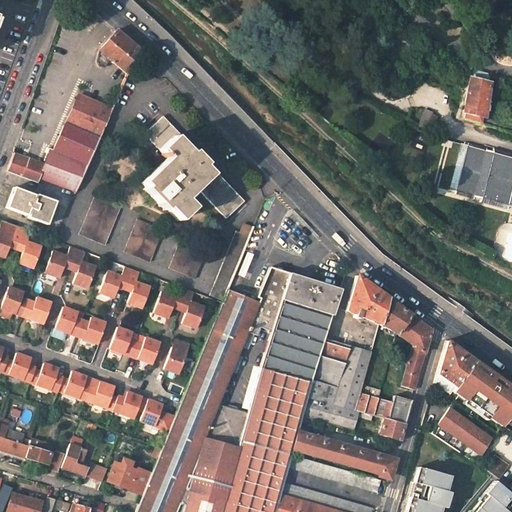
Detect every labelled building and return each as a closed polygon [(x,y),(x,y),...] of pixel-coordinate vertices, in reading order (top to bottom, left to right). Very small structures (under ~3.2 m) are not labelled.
[(95,51),(125,77),(138,48),(115,28),(95,51)] [(291,45),(288,49),(297,56),(300,53),(291,45)] [(291,76),(280,66),(278,70),(288,79),(291,76)] [(468,80),(463,101),(460,111),(461,112),(459,120),(477,124),(479,116),(480,115),(487,84),(486,84),(488,73),(471,70),(469,79),(468,80)] [(10,153),(5,171),(19,176),(37,183),(39,178),(75,191),(116,96),(110,92),(104,104),(79,94),(60,138),(54,151),(51,150),(45,165),(10,153)] [(163,114),(144,132),(167,156),(141,180),(146,185),(144,188),(164,209),(166,206),(178,220),(193,206),(184,198),(196,186),(225,218),(244,200),(204,158),(202,160),(200,158),(198,156),(192,149),(194,148),(163,114)] [(433,118),(426,116),(422,128),(429,131),(433,118)] [(511,158),(483,152),(481,155),(476,153),(477,152),(457,146),(456,149),(450,147),(438,195),(446,197),(446,199),(464,204),(464,201),(470,203),(470,206),(498,213),(499,209),(510,211),(511,211),(511,158)] [(25,216),(45,223),(53,200),(35,194),(34,197),(31,197),(32,194),(12,187),(5,208),(26,215),(25,216)] [(119,206),(94,195),(77,233),(103,244),(119,206)] [(163,229),(137,218),(123,250),(149,261),(163,229)] [(23,228),(1,220),(0,223),(0,256),(4,258),(9,244),(16,246),(21,233),(23,228)] [(235,229),(208,295),(222,301),(227,290),(254,225),(243,221),(239,231),(235,229)] [(21,233),(16,246),(23,249),(18,263),(32,269),(40,247),(26,242),(28,236),(21,233)] [(205,251),(179,240),(168,266),(194,277),(205,251)] [(44,273),(59,278),(64,264),(71,267),(77,250),(70,247),(66,257),(52,251),(44,273)] [(72,283),(87,289),(95,267),(81,262),(84,253),(77,250),(71,267),(77,269),(72,283)] [(339,290),(272,266),(258,297),(261,298),(260,303),(227,290),(222,301),(222,303),(175,416),(169,431),(161,450),(161,451),(157,459),(151,474),(144,491),(142,495),(135,511),(273,511),(279,496),(282,482),(286,468),(290,456),(291,451),(297,433),(302,417),(308,395),(325,337),(339,290)] [(130,274),(132,269),(125,267),(121,277),(107,272),(99,293),(113,299),(118,285),(125,287),(130,274)] [(127,304),(142,309),(150,288),(135,283),(137,277),(130,274),(125,287),(132,290),(127,304)] [(356,276),(345,309),(356,313),(355,316),(362,318),(363,316),(379,323),(386,298),(370,286),(356,276)] [(23,293),(11,288),(8,287),(0,308),(0,316),(9,320),(11,313),(21,316),(27,300),(30,293),(24,290),(23,293)] [(180,308),(185,294),(186,290),(179,287),(175,298),(161,292),(153,314),(168,319),(173,305),(180,308)] [(180,308),(187,310),(181,325),(196,330),(204,309),(190,303),(192,297),(185,294),(180,308)] [(34,302),(27,300),(21,316),(43,324),(51,303),(36,297),(34,302)] [(386,298),(379,323),(395,334),(409,315),(394,304),(386,298)] [(76,337),(82,320),(85,313),(78,311),(77,313),(63,307),(55,329),(53,328),(50,336),(63,341),(66,333),(76,337)] [(395,334),(411,345),(400,386),(413,390),(430,330),(418,321),(409,315),(395,334)] [(88,323),(82,320),(76,337),(97,344),(105,323),(90,318),(88,323)] [(131,357),(137,341),(130,338),(132,333),(117,328),(109,349),(131,357)] [(356,410),(361,392),(371,352),(325,337),(308,395),(356,410)] [(160,343),(145,338),(143,343),(137,341),(131,357),(152,365),(160,343)] [(172,348),(164,369),(179,374),(189,346),(177,341),(174,348),(172,348)] [(464,354),(445,341),(433,383),(449,395),(451,392),(454,388),(473,361),(464,354)] [(31,357),(16,351),(13,359),(8,373),(30,381),(35,367),(28,364),(31,357)] [(13,359),(7,356),(2,371),(8,373),(13,359)] [(58,367),(43,361),(41,369),(35,383),(57,391),(58,389),(63,375),(56,373),(58,367)] [(511,414),(511,388),(497,378),(473,361),(454,388),(467,397),(464,400),(487,417),(490,413),(505,423),(510,417),(511,414)] [(41,369),(35,367),(30,381),(35,383),(41,369)] [(87,375),(72,370),(69,377),(64,391),(85,399),(91,384),(84,382),(87,375)] [(69,377),(63,375),(58,389),(64,391),(69,377)] [(93,378),(87,375),(84,382),(91,384),(93,378)] [(93,378),(91,384),(97,387),(100,380),(93,378)] [(112,392),(97,387),(91,384),(85,399),(107,407),(112,392)] [(366,386),(364,392),(379,396),(380,390),(366,386)] [(467,397),(454,388),(451,392),(463,401),(464,400),(467,397)] [(125,397),(118,395),(113,410),(134,418),(137,410),(142,396),(127,391),(125,397)] [(113,410),(118,395),(112,392),(107,407),(113,410)] [(392,401),(378,397),(361,392),(356,410),(372,415),(383,418),(403,424),(408,408),(410,401),(393,396),(392,401)] [(365,418),(371,419),(372,415),(356,410),(308,395),(302,417),(353,432),(358,416),(365,418)] [(148,398),(142,396),(137,410),(143,412),(148,398)] [(163,404),(148,398),(143,412),(140,420),(169,431),(175,416),(160,411),(163,404)] [(491,441),(447,413),(438,427),(482,455),(491,441)] [(490,413),(487,417),(487,418),(501,428),(505,423),(490,413)] [(360,434),(365,418),(358,416),(353,432),(360,434)] [(20,442),(3,436),(6,427),(8,422),(0,418),(0,449),(25,457),(29,445),(31,437),(23,435),(20,442)] [(403,424),(383,418),(378,434),(399,440),(401,433),(403,424)] [(92,433),(95,427),(86,424),(84,430),(92,433)] [(6,427),(3,436),(20,442),(23,435),(23,433),(6,427)] [(390,469),(393,460),(297,433),(291,451),(388,478),(390,469)] [(31,437),(29,445),(47,451),(48,447),(39,444),(41,439),(31,436),(31,437)] [(72,438),(69,444),(78,448),(81,441),(72,438)] [(78,448),(69,444),(65,454),(60,467),(60,468),(84,477),(87,469),(79,465),(84,450),(78,448)] [(47,464),(51,452),(47,451),(29,445),(25,457),(47,464)] [(157,459),(161,451),(156,449),(153,457),(157,459)] [(60,467),(65,454),(58,451),(53,465),(60,467)] [(495,454),(485,468),(496,477),(498,478),(508,465),(495,454)] [(377,493),(381,481),(290,456),(286,468),(377,493)] [(114,462),(106,481),(115,484),(126,489),(128,490),(130,485),(144,491),(151,474),(136,468),(135,471),(129,468),(131,463),(122,459),(120,465),(114,462)] [(106,469),(91,463),(87,474),(87,477),(101,482),(106,469)] [(442,510),(447,495),(443,494),(445,486),(447,486),(449,479),(416,469),(402,511),(437,511),(438,509),(442,510)] [(463,511),(511,511),(511,483),(511,484),(511,491),(511,492),(508,489),(509,487),(498,478),(496,477),(486,488),(490,492),(472,511),(465,511),(464,511),(463,511)] [(282,482),(279,496),(336,511),(370,511),(372,508),(282,482)] [(2,483),(0,486),(0,511),(2,511),(12,487),(2,483)] [(37,511),(41,502),(12,493),(6,511),(37,511)] [(336,511),(279,496),(273,511),(336,511)] [(51,511),(55,500),(46,498),(41,511),(51,511)] [(71,503),(68,511),(87,511),(89,509),(71,503)]
